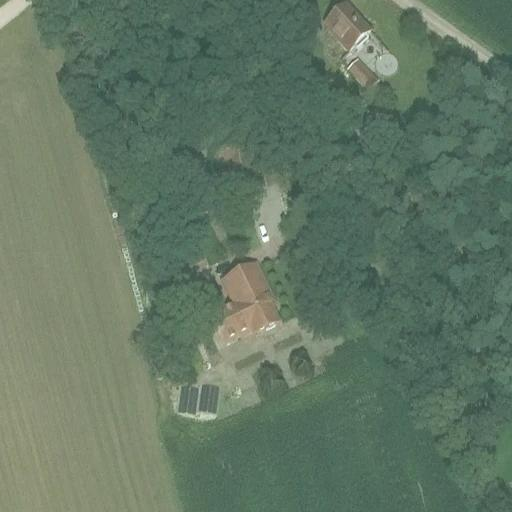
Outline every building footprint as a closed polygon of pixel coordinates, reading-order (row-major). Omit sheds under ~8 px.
[(351,55),(372,36),(348,9),(326,29),(351,55)] [(379,86),(359,65),(350,73),(371,95),(379,86)] [(265,190),(254,142),(216,151),(228,199),(265,190)] [(150,169),(157,189),(196,175),(189,155),(150,169)] [(223,284),(236,309),(211,321),(222,345),(252,331),(255,338),(279,326),(271,310),(276,308),(256,267),(223,284)]
